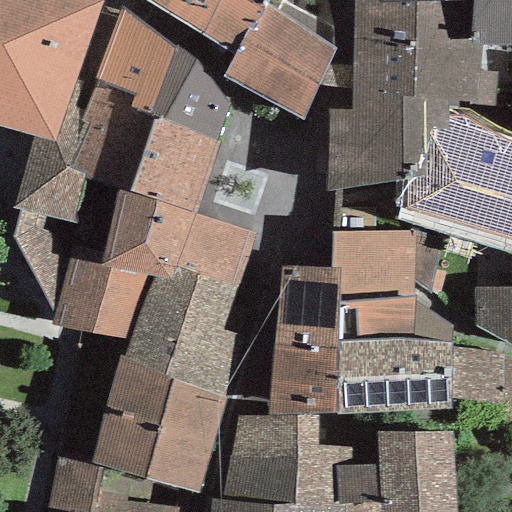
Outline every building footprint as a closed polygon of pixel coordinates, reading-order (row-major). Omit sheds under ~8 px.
[(0,0),(0,128),(33,138),(53,144),(65,105),(94,7),(68,0),(0,0)] [(249,0),(146,0),(145,2),(230,41),(249,0)] [(471,0),(350,0),(351,108),(328,112),(325,193),(424,178),(428,131),(446,128),(447,103),(471,102),(470,106),(495,107),(497,74),(479,74),(481,48),(469,48),(471,0)] [(511,0),(475,0),(474,46),(511,45),(511,0)] [(175,49),(124,17),(90,114),(71,171),(84,176),(119,189),(102,263),(74,252),(68,275),(56,317),(132,340),(123,369),(220,399),(242,342),(217,334),(250,238),(197,216),(233,109),(175,49)] [(336,48),(266,21),(239,92),(309,119),(336,48)] [(77,109),(65,105),(53,144),(33,138),(31,146),(16,201),(22,204),(14,237),(56,317),(68,275),(52,238),(56,219),(71,224),(84,176),(71,171),(90,114),(77,109)] [(511,155),(485,243),(511,251),(511,155)] [(442,254),(297,251),(294,401),(439,404),(442,254)] [(220,399),(123,369),(95,460),(192,490),(220,399)] [(436,511),(438,441),(246,436),(244,511),(436,511)]
